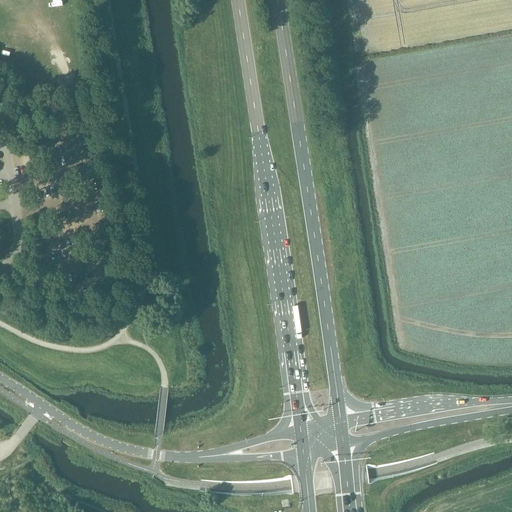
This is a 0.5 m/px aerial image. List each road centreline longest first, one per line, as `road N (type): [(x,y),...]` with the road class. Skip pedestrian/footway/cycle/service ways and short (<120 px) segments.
road 1 (primary): [(341,435),(279,0)]
road 2 (primary): [(237,0),(286,326)]
road 3 (tertiary): [(156,455),(88,435),(0,379)]
road 4 (tertiary): [(341,435),(511,404)]
road 5 (tertiary): [(156,455),(302,442)]
road 6 (primary): [(286,326),(299,347),(307,402),(341,435)]
